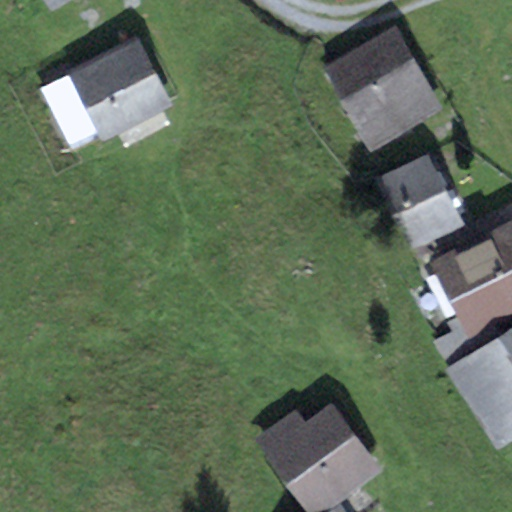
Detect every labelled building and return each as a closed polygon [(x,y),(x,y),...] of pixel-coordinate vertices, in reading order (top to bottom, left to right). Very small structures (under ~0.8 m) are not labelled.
[(49,0),(62,16),(84,0),(49,0)] [(386,0),(348,0),(352,13),(387,3),(386,0)] [(373,150),(444,109),(401,36),(331,77),(373,150)] [(52,101),(83,162),(175,116),(144,55),(52,101)] [(430,159),(383,184),(418,249),(465,224),(430,159)] [(511,311),(511,229),(445,265),(471,314),(455,322),(463,337),(495,320),(511,311)] [(511,335),(506,338),(495,320),(463,337),(446,349),(506,444),(511,440),(511,335)] [(314,511),(325,511),(348,495),(342,487),(369,466),(331,415),(303,436),(292,421),(263,444),(314,511)]
